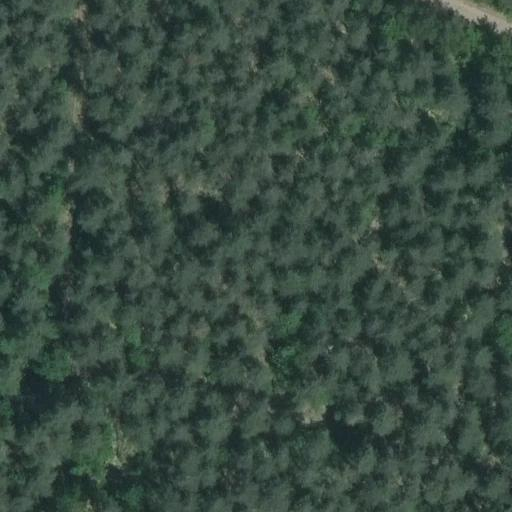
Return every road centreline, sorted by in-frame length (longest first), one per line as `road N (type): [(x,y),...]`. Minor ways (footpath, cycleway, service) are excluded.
road 1 (track): [(77,374),(82,0)]
road 2 (track): [(0,403),(77,374),(162,373),(263,405)]
road 3 (track): [(263,405),(511,476)]
road 4 (track): [(483,468),(497,274)]
road 5 (track): [(497,274),(510,114)]
